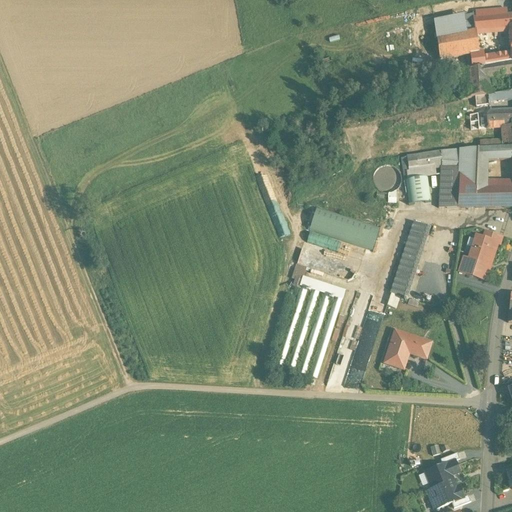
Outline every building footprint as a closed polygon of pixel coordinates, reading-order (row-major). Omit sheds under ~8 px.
[(506,10),(475,13),(476,19),(507,16),(506,10)] [(511,15),(507,16),(476,19),(473,20),(475,32),(476,32),(476,35),(489,34),(497,34),(509,34),(511,28),(511,27),(511,15)] [(466,33),(463,17),(435,23),(437,39),(466,33)] [(466,33),(437,39),(440,60),(468,57),(480,55),(476,35),(476,32),(475,32),(466,33)] [(480,55),(468,57),(469,71),(489,67),(511,63),(511,62),(511,54),(480,59),(480,55)] [(511,64),(500,67),(501,77),(511,74),(511,64)] [(500,67),(490,69),(489,67),(469,71),(470,82),(487,81),(486,79),(501,77),(500,67)] [(470,82),(471,90),(487,88),(487,81),(470,82)] [(471,90),(471,99),(476,98),(483,98),(487,97),(487,88),(471,90)] [(483,98),(484,108),(489,108),(489,104),(511,100),(511,92),(503,94),(487,97),(483,98)] [(484,108),(483,98),(476,98),(477,116),(470,117),(471,125),(478,124),(491,123),(491,130),(501,129),(501,124),(501,123),(501,114),(490,115),(489,108),(484,108)] [(511,113),(501,114),(501,123),(501,124),(511,123),(511,113)] [(511,123),(501,124),(501,129),(502,142),(503,149),(511,149),(511,148),(511,123)] [(502,142),(479,143),(479,150),(503,149),(502,142)] [(511,181),(486,182),(487,162),(511,160),(511,148),(511,149),(503,149),(479,150),(468,151),(460,151),(457,209),(511,207),(511,181)] [(460,151),(407,158),(409,173),(442,168),(438,209),(457,209),(460,151)] [(397,171),(392,168),(387,167),(383,168),(380,169),(377,172),(375,175),(374,179),(374,183),(375,187),(377,190),(380,192),(382,194),(385,195),(389,195),(393,194),(396,191),(399,188),(400,186),(401,182),(401,178),(399,174),(397,171)] [(406,183),(409,207),(432,203),(428,179),(406,183)] [(308,233),(373,254),(381,228),(316,207),(308,233)] [(413,223),(391,295),(407,300),(430,229),(413,223)] [(484,240),(477,238),(469,261),(463,259),(458,273),(485,282),(497,245),(500,246),(502,239),(486,233),(484,240)] [(300,267),(297,276),(305,278),(307,268),(300,267)] [(302,282),(295,279),(292,287),(300,290),(302,282)] [(344,292),(303,279),(301,287),(307,289),(312,290),(319,292),(324,294),(330,296),(335,298),(342,300),(344,292)] [(307,289),(301,287),(275,366),(281,368),(307,289)] [(312,290),(286,370),(292,372),(319,292),(312,290)] [(324,294),(298,374),(304,376),(330,296),(324,294)] [(335,298),(309,378),(316,380),(342,300),(335,298)] [(421,342),(395,333),(385,365),(403,371),(409,352),(416,354),(415,357),(416,357),(421,342)] [(430,345),(421,342),(416,357),(425,360),(430,345)] [(457,455),(440,461),(442,467),(454,462),(455,463),(459,461),(457,455)] [(442,467),(425,474),(432,492),(454,483),(451,477),(459,474),(455,463),(454,462),(442,467)] [(432,492),(427,494),(434,511),(451,504),(463,500),(463,499),(459,488),(456,489),(454,483),(432,492)] [(463,500),(451,504),(454,510),(470,503),(468,497),(463,499),(463,500)]
